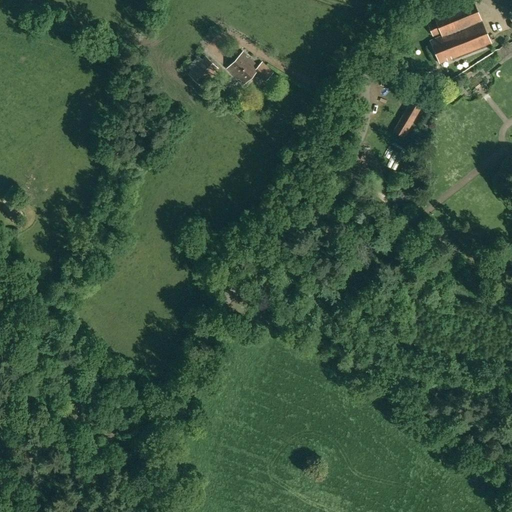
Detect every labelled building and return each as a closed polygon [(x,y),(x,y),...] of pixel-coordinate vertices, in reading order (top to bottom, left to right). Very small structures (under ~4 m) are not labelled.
[(433,35),(440,32),(441,36),(430,40),(440,63),(490,43),(472,0),(471,0),(433,16),(435,21),(428,23),(433,35)] [(243,51),(227,67),(244,83),(259,68),(243,51)] [(371,78),(388,88),(403,65),(386,54),(371,78)] [(201,85),(217,67),(206,56),(189,73),(201,85)] [(394,131),(403,136),(421,107),(410,101),(394,131)] [(8,193),(0,197),(0,198),(3,203),(11,197),(8,193)] [(2,205),(14,222),(24,215),(14,198),(2,205)] [(67,406),(78,411),(86,395),(75,390),(67,406)]
